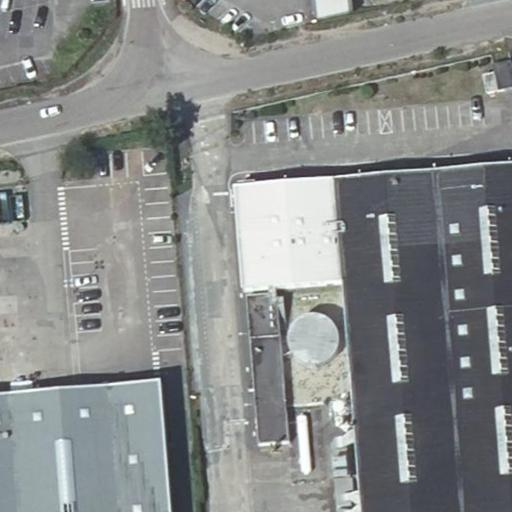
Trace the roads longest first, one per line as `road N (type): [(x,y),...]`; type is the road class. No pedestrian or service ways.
road 1 (residential): [(139,92),(511,14)]
road 2 (unknown): [(210,155),(511,129)]
road 3 (residential): [(0,123),(139,92)]
